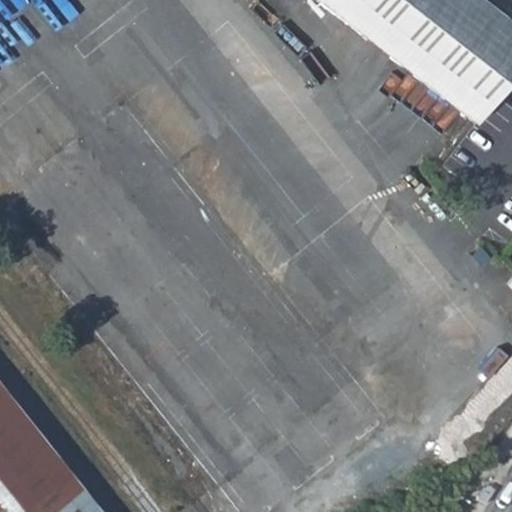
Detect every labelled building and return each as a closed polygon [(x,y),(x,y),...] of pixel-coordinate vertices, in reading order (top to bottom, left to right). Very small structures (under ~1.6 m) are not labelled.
[(306,0),(462,122),(511,58),(511,35),(469,0),(306,0)] [(363,270),(379,293),(409,272),(393,250),(363,270)] [(0,428),(60,504),(65,511),(92,511),(0,395),(0,428)] [(0,511),(49,511),(60,504),(0,428),(0,511)] [(484,491),(478,487),(470,500),(473,502),(476,504),(484,491)]
